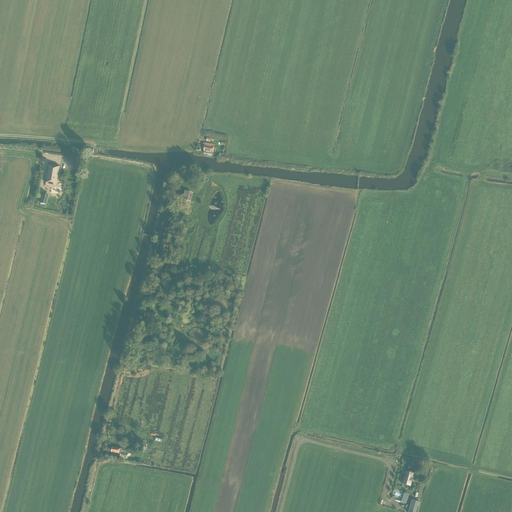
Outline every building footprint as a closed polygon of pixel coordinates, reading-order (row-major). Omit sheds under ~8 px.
[(56,185),(60,167),(49,165),(45,183),(56,185)] [(46,204),(49,195),(43,193),(40,203),(46,204)] [(156,314),(154,314),(145,312),(144,317),(150,318),(150,320),(155,321),(156,314)] [(128,454),(128,450),(112,447),(111,452),(120,454),(120,457),(127,458),(128,454)] [(409,469),(405,468),(403,477),(402,477),(402,480),(411,483),(412,478),(411,478),(413,470),(409,469),(410,469),(409,469)] [(415,511),(419,500),(411,498),(407,511),(415,511)]
